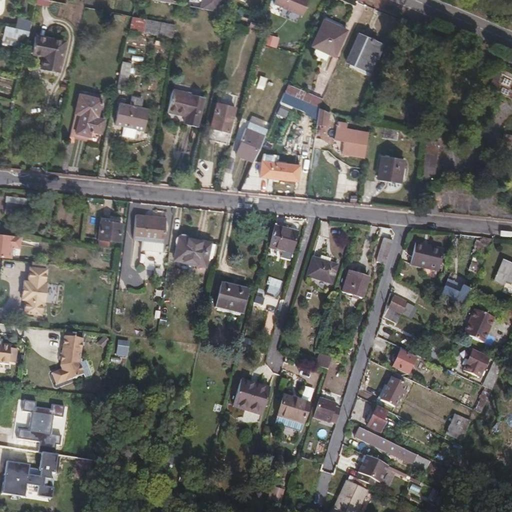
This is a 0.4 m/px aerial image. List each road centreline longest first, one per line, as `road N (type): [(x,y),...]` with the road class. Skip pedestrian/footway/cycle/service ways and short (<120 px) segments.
road 1 (residential): [(0,178),(511,229)]
road 2 (unknown): [(321,210),(282,348)]
